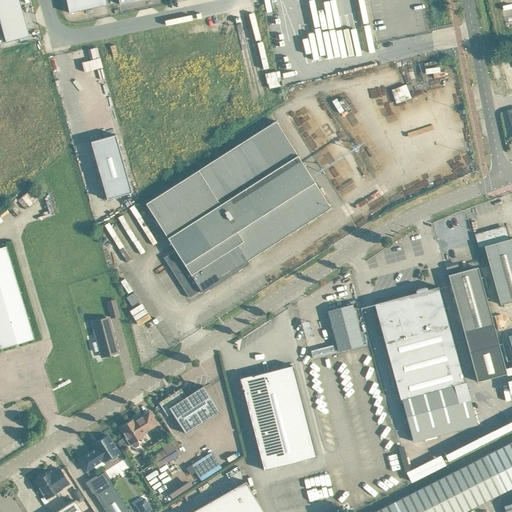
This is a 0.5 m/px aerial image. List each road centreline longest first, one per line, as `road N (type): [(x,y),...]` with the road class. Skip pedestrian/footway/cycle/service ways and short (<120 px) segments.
road 1 (unclassified): [(0,476),(360,243),(502,176)]
road 2 (unknown): [(360,243),(376,344),(406,443),(430,453),(496,425)]
road 3 (unclassified): [(46,0),(57,42),(245,0)]
road 4 (unknown): [(427,206),(496,425)]
